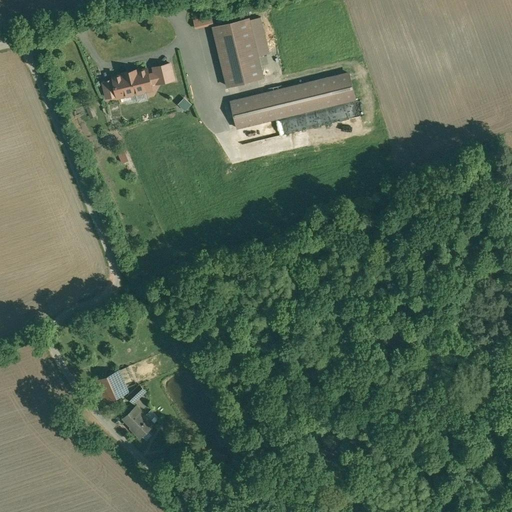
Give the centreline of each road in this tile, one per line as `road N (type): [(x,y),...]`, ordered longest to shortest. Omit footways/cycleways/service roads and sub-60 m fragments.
road 1 (residential): [(209,511),(116,435),(77,388),(54,329),(59,311),(120,274),(55,117),(9,31)]
road 2 (residential): [(9,31),(137,0)]
